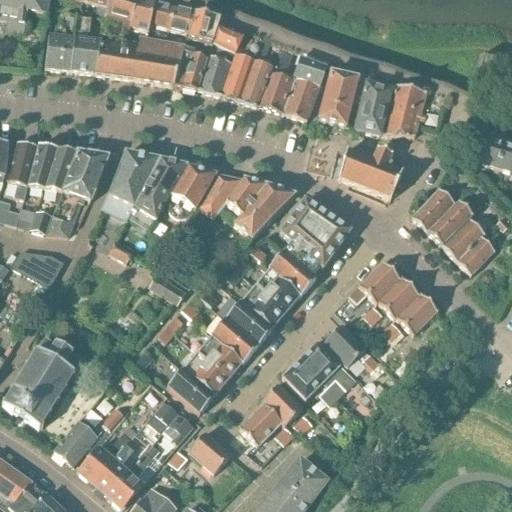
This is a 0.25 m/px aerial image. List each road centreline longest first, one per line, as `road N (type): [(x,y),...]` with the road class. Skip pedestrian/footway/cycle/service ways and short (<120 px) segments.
road 1 (residential): [(0,378),(78,256),(127,125)]
road 2 (residential): [(380,232),(337,195),(277,164),(127,125)]
road 3 (track): [(326,511),(406,407),(499,333)]
road 4 (residential): [(224,426),(380,232)]
road 5 (residential): [(380,232),(437,164),(464,98)]
road 6 (residential): [(499,333),(380,232)]
road 7 (residential): [(127,125),(0,109)]
